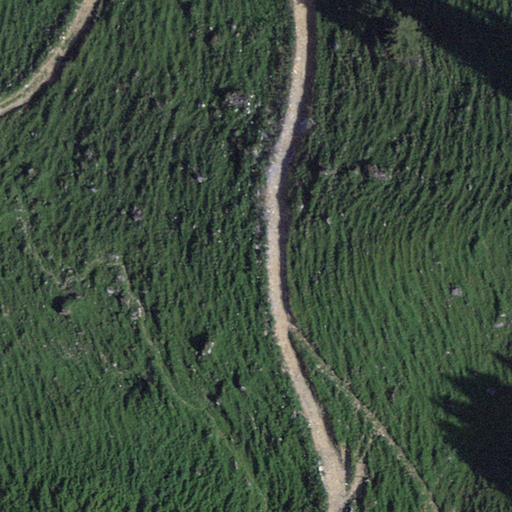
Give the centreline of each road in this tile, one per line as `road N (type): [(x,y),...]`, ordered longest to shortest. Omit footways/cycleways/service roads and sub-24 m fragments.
road 1 (track): [(298,0),(297,90),(269,208),(268,256),(336,511)]
road 2 (track): [(0,108),(38,82),(89,0)]
